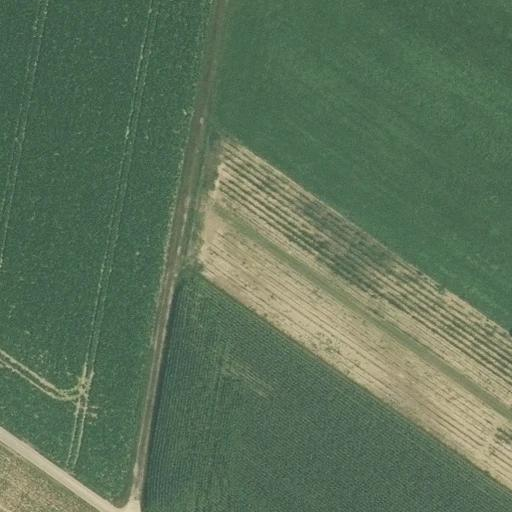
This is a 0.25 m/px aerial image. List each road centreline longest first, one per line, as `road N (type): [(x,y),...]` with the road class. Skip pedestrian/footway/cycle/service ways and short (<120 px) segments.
road 1 (track): [(130,511),(223,0)]
road 2 (track): [(0,439),(107,511)]
